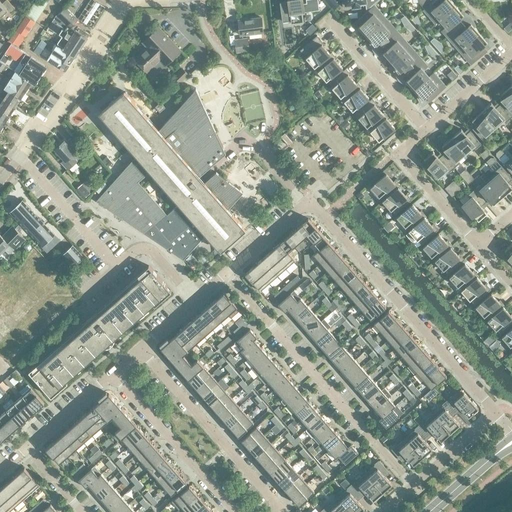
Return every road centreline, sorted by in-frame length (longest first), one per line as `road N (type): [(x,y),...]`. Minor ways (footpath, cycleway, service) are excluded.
road 1 (residential): [(496,413),(310,199)]
road 2 (residential): [(141,348),(278,511)]
road 3 (residential): [(364,433),(226,274)]
road 4 (residential): [(20,156),(127,0)]
road 5 (residential): [(236,511),(113,373)]
road 6 (residential): [(82,296),(134,250),(146,249),(195,301)]
road 7 (residential): [(425,130),(400,152),(478,242)]
road 8 (residential): [(425,130),(329,19)]
